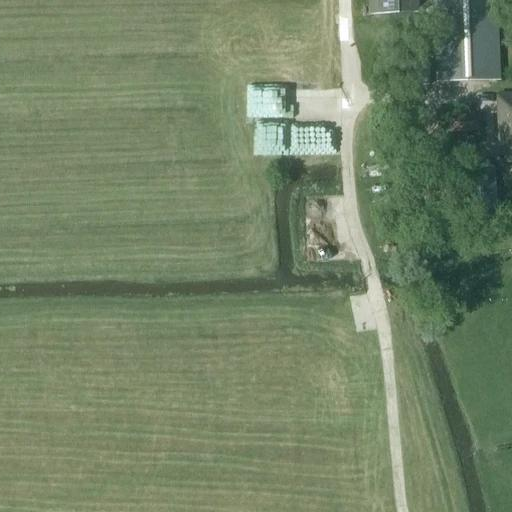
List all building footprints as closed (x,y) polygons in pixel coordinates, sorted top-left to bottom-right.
[(368,0),(369,16),(419,14),(418,0),(368,0)] [(433,0),(436,83),(500,81),(497,0),(433,0)] [(430,63),(409,62),(408,85),(429,86),(430,63)] [(511,94),(498,95),(499,144),(503,143),(504,162),(511,161),(511,94)] [(481,131),(481,115),(448,116),(449,133),(481,131)] [(257,149),(287,148),(286,127),(256,128),(257,149)] [(497,217),(494,173),(494,166),(467,168),(470,219),(497,217)] [(464,206),(462,180),(424,183),(426,209),(433,208),(457,207),(464,206)]
